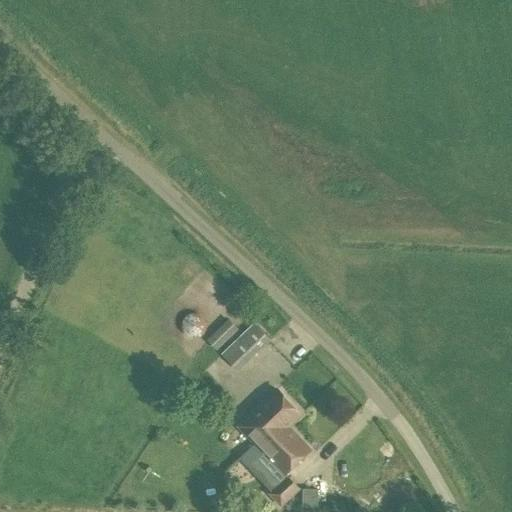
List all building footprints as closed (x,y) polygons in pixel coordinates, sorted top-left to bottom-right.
[(201,331),(205,310),(188,306),(184,327),(201,331)] [(227,321),(207,340),(217,351),(239,330),(229,319),(227,321)] [(238,372),(258,353),(271,340),(255,322),(221,353),(238,372)] [(288,428),(301,416),(276,390),(239,425),(255,442),(268,431),(273,436),(286,425),(288,428)] [(309,450),(288,428),(286,425),(273,436),(268,431),(255,442),(284,473),(309,450)] [(282,508),(302,489),(287,475),(268,494),(282,508)]
